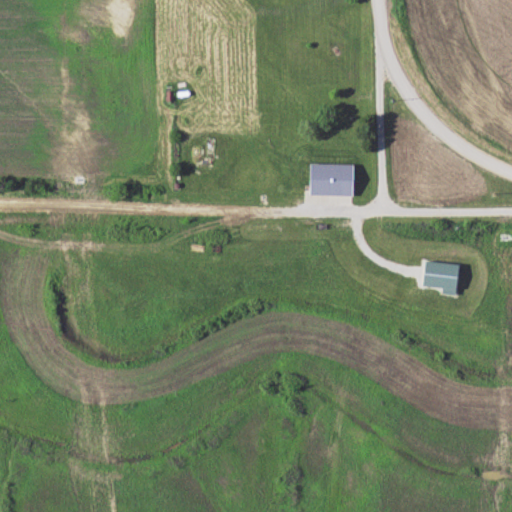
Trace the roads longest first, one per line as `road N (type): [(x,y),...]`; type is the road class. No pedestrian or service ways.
road 1 (residential): [(511,210),(0,205)]
road 2 (tertiary): [(511,170),(417,108),(379,27),(379,0)]
road 3 (residential): [(379,27),(381,211)]
